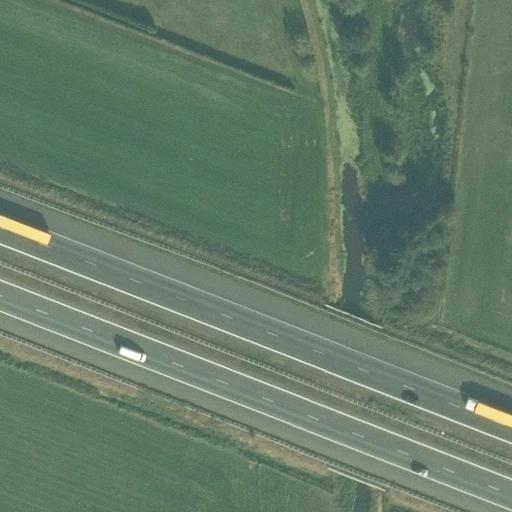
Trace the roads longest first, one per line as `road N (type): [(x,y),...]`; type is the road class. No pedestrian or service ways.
road 1 (motorway): [(0,296),(511,496)]
road 2 (motorway): [(511,426),(0,227)]
